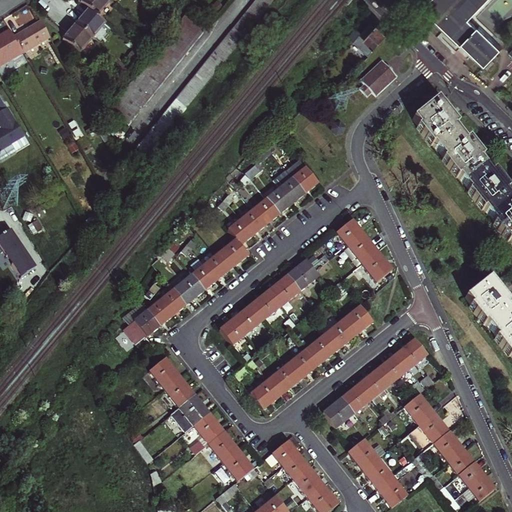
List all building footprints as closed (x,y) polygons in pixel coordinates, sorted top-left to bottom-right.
[(89,14),(97,21),(110,6),(103,0),(87,0),(81,7),(89,14)] [(260,0),(256,0),(255,2),(266,12),(270,8),(260,0)] [(430,0),(431,1),(423,9),(474,58),(476,57),(486,66),(502,50),(480,28),(477,29),(469,21),(488,0),(430,0)] [(266,12),(255,2),(250,8),(261,17),(266,12)] [(261,17),(250,8),(245,13),(257,22),(261,17)] [(245,13),(241,17),(253,27),(257,22),(245,13)] [(77,29),(93,43),(105,28),(106,28),(97,21),(89,14),(77,29)] [(185,16),(176,27),(194,43),(204,32),(185,16)] [(253,27),(241,17),(237,22),(248,32),(253,27)] [(23,53),(24,54),(51,39),(41,22),(14,37),(23,53)] [(232,29),(243,38),(248,32),(237,22),(232,29)] [(355,43),(358,45),(374,25),(372,23),(355,43)] [(374,25),(358,45),(360,47),(370,56),(390,33),(380,24),(376,27),(374,25)] [(194,43),(176,27),(175,29),(166,39),(184,55),(194,43)] [(63,46),(79,59),(93,43),(77,29),(63,46)] [(138,162),(238,43),(242,38),(231,29),(128,153),(138,162)] [(0,65),(23,53),(14,37),(12,34),(10,30),(0,36),(0,65)] [(184,55),(166,39),(165,40),(157,50),(175,66),(184,55)] [(175,66),(157,50),(154,53),(147,61),(166,77),(175,66)] [(399,78),(393,71),(394,70),(390,65),(389,66),(384,60),(360,80),(364,84),(360,88),(367,98),(372,94),(376,98),(399,78)] [(166,77),(147,61),(144,65),(137,73),(156,89),(166,77)] [(156,89),(137,73),(134,77),(127,85),(146,100),(156,89)] [(146,100),(127,85),(124,89),(118,96),(136,112),(146,100)] [(136,112),(118,96),(113,101),(103,114),(121,130),(136,112)] [(511,201),(506,194),(509,192),(500,181),(494,173),(491,176),(480,162),(483,159),(474,149),(468,141),(465,143),(454,130),(457,128),(448,117),(436,102),(413,122),(419,129),(417,130),(432,148),(433,147),(444,161),(443,162),(457,180),(459,179),(470,192),(468,194),(483,212),(485,211),(496,224),(495,226),(509,243),(510,242),(511,244),(511,201)] [(0,127),(0,128),(0,127),(0,149),(23,137),(7,107),(5,108),(0,111),(0,127)] [(23,137),(0,149),(0,158),(28,143),(24,136),(23,137)] [(262,156),(263,157),(267,151),(273,145),(271,144),(262,156)] [(273,145),(267,151),(272,155),(277,149),(273,145)] [(268,161),(272,155),(267,151),(263,157),(268,161)] [(250,170),(240,181),(241,182),(246,177),(251,171),(250,170)] [(304,170),(292,180),(305,196),(318,186),(304,170)] [(251,171),(246,177),(251,181),(256,175),(251,171)] [(246,177),(241,182),(247,186),(251,181),(246,177)] [(291,207),(305,196),(292,180),(278,191),(291,207)] [(266,201),(279,217),(291,207),(278,191),(266,201)] [(219,208),(224,203),(229,197),(228,196),(218,207),(219,208)] [(234,201),(229,197),(224,203),(229,207),(234,201)] [(253,211),(266,227),(279,217),(266,201),(253,211)] [(224,212),(229,207),(224,203),(219,208),(224,212)] [(240,221),(253,238),(266,227),(253,211),(240,221)] [(240,248),(253,238),(240,221),(227,232),(235,242),(240,248)] [(336,234),(346,247),(362,235),(352,222),(336,234)] [(9,232),(0,238),(0,249),(20,278),(35,268),(9,232)] [(362,235),(346,247),(361,266),(377,253),(362,235)] [(182,252),(186,247),(191,241),(190,241),(181,252),(182,252)] [(191,241),(186,247),(191,251),(196,245),(191,241)] [(216,256),(229,272),(248,257),(240,248),(235,242),(216,256)] [(187,256),(191,251),(186,247),(182,252),(187,256)] [(377,253),(361,266),(375,284),(391,272),(377,253)] [(203,267),(216,283),(229,272),(216,256),(203,267)] [(305,262),(286,277),(299,293),(318,278),(305,262)] [(190,277),(202,293),(216,283),(203,267),(190,277)] [(190,277),(172,292),(184,307),(202,293),(190,277)] [(286,277),(268,292),(281,308),(294,297),(299,293),(286,277)] [(511,313),(507,308),(510,306),(497,291),(489,281),(466,300),(471,307),(470,308),(485,327),(486,326),(497,339),(495,341),(510,359),(511,358),(511,313)] [(154,285),(149,291),(154,295),(159,289),(154,285)] [(150,301),(154,295),(149,291),(145,297),(150,301)] [(159,302),(171,318),(184,307),(172,292),(159,302)] [(268,292),(249,307),(262,323),(281,308),(268,292)] [(158,328),(171,318),(159,302),(146,312),(158,328)] [(249,307),(230,321),(244,338),(262,323),(249,307)] [(360,308),(341,323),(354,338),(372,324),(360,308)] [(145,338),(158,328),(146,312),(132,324),(145,338)] [(217,332),(230,348),(244,338),(230,321),(217,332)] [(123,322),(119,328),(124,332),(128,327),(123,322)] [(335,353),(354,338),(341,323),(322,338),(335,353)] [(316,369),(335,353),(322,338),(304,353),(316,369)] [(414,341),(396,355),(408,371),(427,357),(414,341)] [(299,383),(316,369),(304,353),(286,367),(299,383)] [(377,371),(389,386),(395,382),(408,371),(396,355),(377,371)] [(241,362),(246,367),(252,363),(247,357),(241,362)] [(162,392),(178,379),(164,361),(148,374),(162,392)] [(246,367),(233,378),(235,380),(237,382),(255,368),(252,363),(246,367)] [(280,398),(299,383),(286,367),(267,382),(280,398)] [(368,397),(371,401),(389,386),(377,371),(359,385),(368,397)] [(178,379),(162,392),(177,410),(193,397),(178,379)] [(420,386),(425,393),(429,389),(434,386),(428,379),(420,386)] [(248,397),(261,413),(280,398),(267,382),(248,397)] [(395,382),(389,386),(393,390),(398,386),(395,382)] [(368,397),(359,385),(340,400),(353,416),(371,401),(368,397)] [(389,386),(371,401),(375,405),(393,391),(393,390),(389,386)] [(208,416),(193,397),(177,410),(169,416),(184,435),(192,429),(208,416)] [(434,416),(419,397),(407,407),(403,410),(418,429),(434,416)] [(353,416),(340,400),(321,414),(334,430),(353,416)] [(222,434),(208,416),(192,429),(206,447),(222,434)] [(448,434),(434,416),(418,429),(397,445),(412,464),(432,447),(448,434)] [(237,453),(222,434),(206,447),(221,465),(237,453)] [(448,434),(432,447),(447,465),(463,452),(448,434)] [(377,461),(362,442),(351,451),(346,455),(361,473),(377,461)] [(287,444),(270,457),(280,469),(297,456),(287,444)] [(139,449),(149,463),(155,458),(144,445),(139,449)] [(447,465),(458,479),(474,466),(463,452),(447,465)] [(252,471),(237,453),(221,465),(236,484),(252,471)] [(280,469),(290,482),(307,469),(297,456),(280,469)] [(392,480),(377,461),(361,473),(376,492),(392,480)] [(458,479),(468,491),(484,478),(474,466),(458,479)] [(253,471),(263,484),(268,479),(259,467),(253,471)] [(307,469),(290,482),(306,501),(322,488),(307,469)] [(494,491),(484,478),(468,491),(478,504),(494,491)] [(274,486),(268,479),(263,484),(268,491),(274,486)] [(392,480),(376,492),(390,510),(406,497),(392,480)] [(438,485),(433,489),(437,495),(443,491),(438,485)] [(322,488),(306,501),(314,511),(329,511),(337,506),(322,488)] [(448,497),(443,501),(444,504),(448,508),(453,503),(448,497)] [(285,511),(275,499),(259,511),(285,511)] [(453,503),(448,508),(451,511),(454,511),(458,509),(453,503)]
